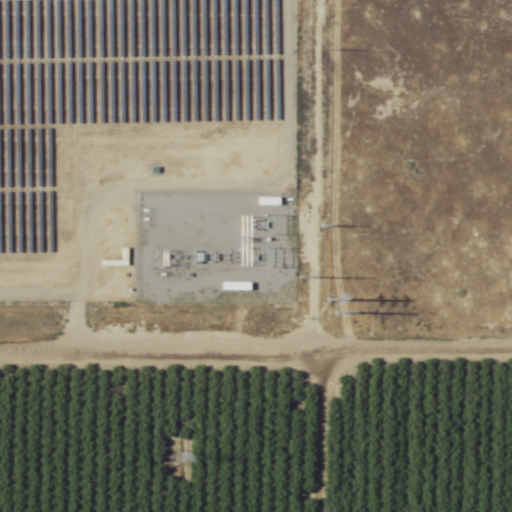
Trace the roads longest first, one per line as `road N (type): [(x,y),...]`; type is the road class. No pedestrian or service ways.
road 1 (residential): [(511,338),(0,335)]
road 2 (track): [(327,511),(329,339)]
